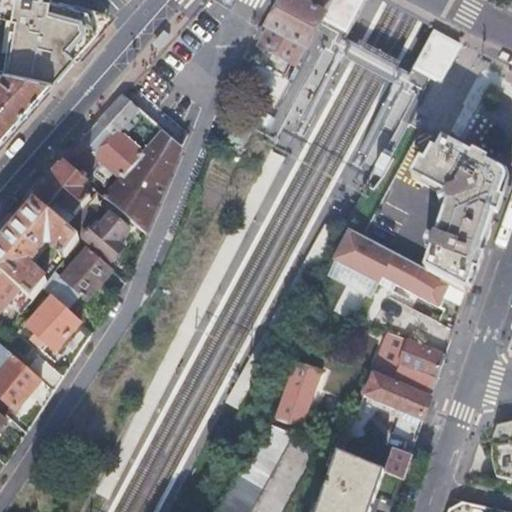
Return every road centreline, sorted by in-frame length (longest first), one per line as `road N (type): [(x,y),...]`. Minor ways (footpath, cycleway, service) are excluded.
road 1 (residential): [(161,233),(142,287),(0,503)]
road 2 (residential): [(0,191),(170,0)]
road 3 (residential): [(251,0),(161,233)]
road 4 (residential): [(472,377),(426,511)]
road 5 (residential): [(489,22),(428,134)]
road 6 (residential): [(511,262),(472,377)]
